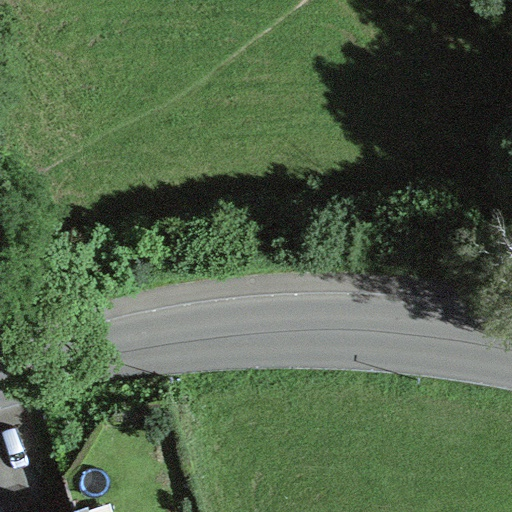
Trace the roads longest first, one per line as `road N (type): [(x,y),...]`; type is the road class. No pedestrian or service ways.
road 1 (tertiary): [(0,381),(255,332),(433,334),(511,352)]
road 2 (track): [(0,175),(73,245),(90,358)]
